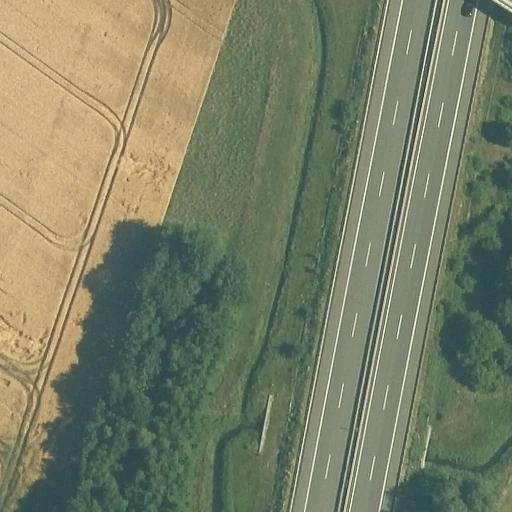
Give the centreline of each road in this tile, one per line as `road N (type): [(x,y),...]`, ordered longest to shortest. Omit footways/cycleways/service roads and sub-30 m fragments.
road 1 (track): [(259,0),(285,17),(259,262),(207,426),(191,511)]
road 2 (motorway): [(365,511),(463,0)]
road 3 (motorway): [(417,0),(320,511)]
